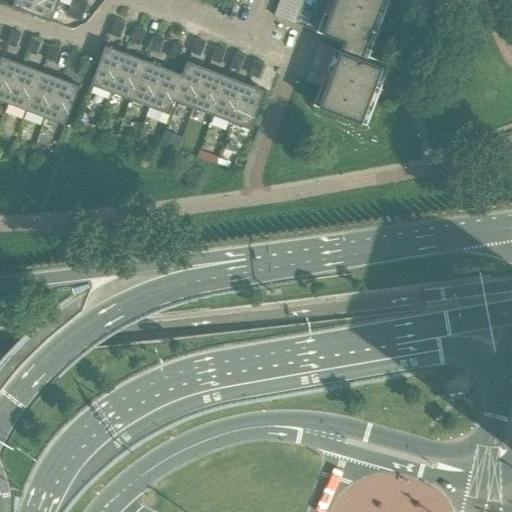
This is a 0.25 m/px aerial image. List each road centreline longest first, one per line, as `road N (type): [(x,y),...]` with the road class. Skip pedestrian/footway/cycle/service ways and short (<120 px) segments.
road 1 (secondary): [(0,338),(511,287)]
road 2 (primary): [(34,511),(101,418),(140,393),(369,339)]
road 3 (primary): [(271,260),(120,308),(48,355),(0,415)]
road 4 (secondary): [(271,260),(243,254),(0,279)]
road 5 (primary): [(511,223),(271,260)]
road 6 (residential): [(483,467),(341,428),(268,424)]
road 7 (residential): [(268,424),(477,490)]
road 8 (residential): [(101,508),(150,468),(210,436),(268,424)]
road 9 (unclassified): [(369,339),(400,351),(439,346),(461,357),(491,382),(498,407)]
road 10 (residential): [(113,0),(95,55),(0,18)]
road 11 (primary): [(369,339),(511,313)]
